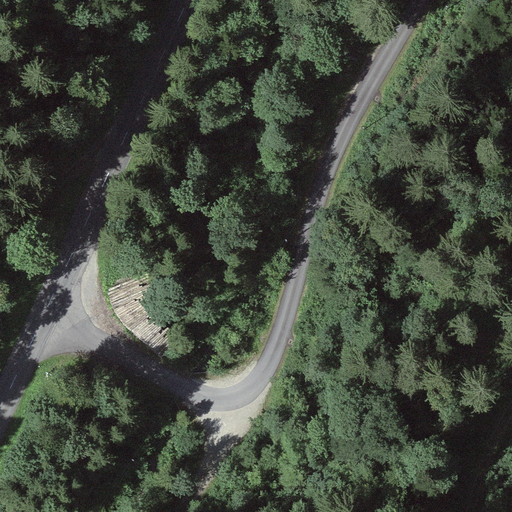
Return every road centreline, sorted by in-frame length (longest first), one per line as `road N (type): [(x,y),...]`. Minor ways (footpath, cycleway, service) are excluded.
road 1 (track): [(217,399),(260,379),(319,190),(420,0)]
road 2 (tertiary): [(0,413),(192,0)]
road 3 (track): [(42,319),(217,399)]
road 4 (track): [(135,133),(0,237)]
road 5 (track): [(217,399),(205,477),(181,511)]
